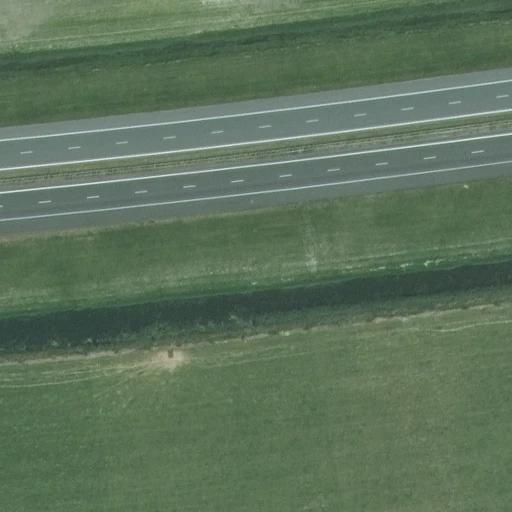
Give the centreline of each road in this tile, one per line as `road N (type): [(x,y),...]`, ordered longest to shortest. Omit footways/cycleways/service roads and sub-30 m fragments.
road 1 (motorway): [(511,95),(0,155)]
road 2 (motorway): [(0,208),(511,148)]
